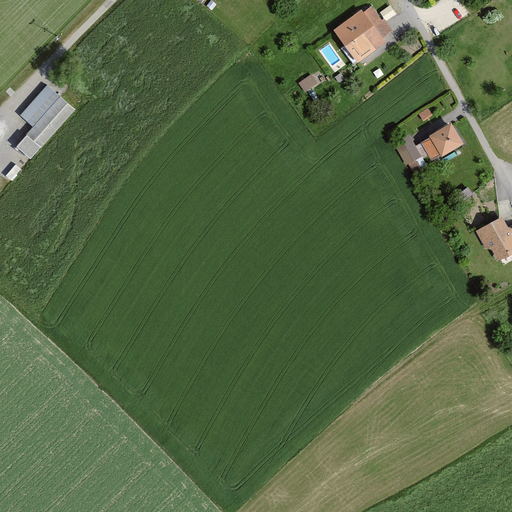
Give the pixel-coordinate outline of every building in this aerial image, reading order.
[(370,0),(367,0),(330,27),(355,62),(385,40),(382,35),(391,28),(370,0)] [(305,90),(318,81),(311,71),(298,80),(305,90)] [(45,83),(18,113),(30,124),(13,143),(29,157),(73,107),(45,83)] [(451,121),(420,139),(432,160),(463,142),(451,121)] [(410,135),(394,144),(405,163),(421,154),(410,135)] [(511,225),(503,210),(472,228),(484,249),(491,245),(498,257),(511,249),(511,225)]
